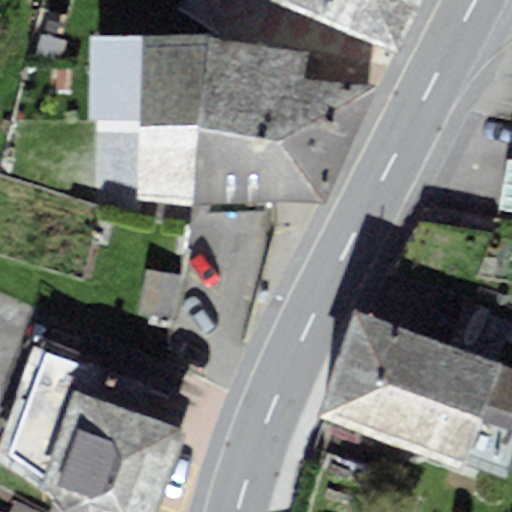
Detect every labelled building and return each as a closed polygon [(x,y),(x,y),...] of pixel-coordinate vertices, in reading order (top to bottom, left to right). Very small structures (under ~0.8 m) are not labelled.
[(419,0),(272,0),(272,2),(395,55),(419,0)] [(192,204),(213,34),(92,35),(96,194),(192,204)] [(213,34),(192,204),(279,200),(324,204),(378,85),(302,78),(307,50),(213,34)] [(504,362),(355,310),(320,411),(468,463),(488,406),(504,362)] [(4,465),(56,495),(50,511),(156,511),(184,430),(142,416),(152,385),(48,349),(4,465)] [(511,365),(504,362),(488,406),(511,414),(511,365)]
